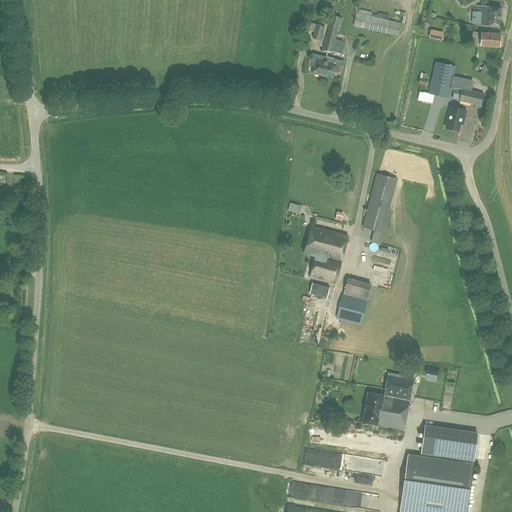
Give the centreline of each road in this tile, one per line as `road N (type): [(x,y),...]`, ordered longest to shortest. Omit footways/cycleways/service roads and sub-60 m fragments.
road 1 (unclassified): [(468,152),(213,96),(31,111)]
road 2 (unclassified): [(12,511),(37,325),(37,168)]
road 3 (unknown): [(27,427),(309,478)]
road 4 (unclassified): [(468,152),(467,178),(511,313)]
road 5 (unclassified): [(511,44),(494,125),(487,141),(468,152)]
